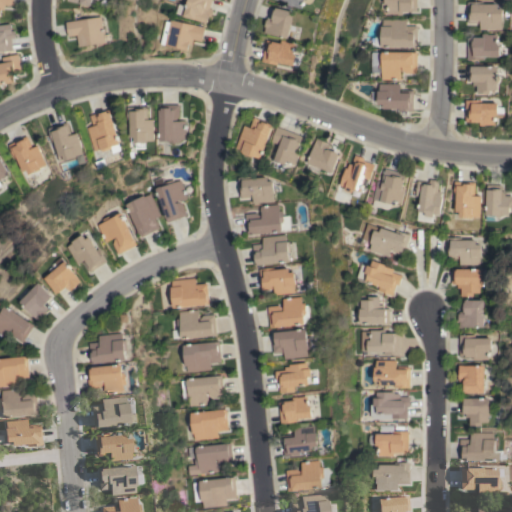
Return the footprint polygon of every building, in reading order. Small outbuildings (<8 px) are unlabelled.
[(0,0),(13,0),(13,5),(4,5),(3,10),(0,10),(0,0)] [(211,0),(209,8),(213,10),(211,17),(208,16),(206,23),(175,13),(178,3),(187,6),(188,0),(211,0)] [(303,9),(288,4),(289,1),(285,0),(314,0),(314,1),(313,2),(312,3),(309,4),(305,2),(303,9)] [(417,0),(417,11),(402,11),(402,14),(387,14),(387,4),(384,4),(384,0),(417,0)] [(480,30),(480,22),(468,23),(467,2),(483,2),(483,4),(498,4),(498,9),(503,8),(503,22),(502,22),(502,29),(480,30)] [(289,38),(265,33),(268,17),(274,19),(276,7),(295,12),(292,26),(296,27),(295,31),(291,30),(289,38)] [(102,16),(104,30),(106,30),(106,34),(105,34),(106,42),(79,46),(78,35),(69,36),(66,22),(102,16)] [(204,27),(201,41),(193,39),(191,44),(188,44),(187,50),(159,43),(164,21),(168,22),(169,19),(204,27)] [(406,19),(406,26),(417,26),(417,47),(380,47),(380,46),(374,46),(374,36),(381,36),(380,26),(382,26),(382,25),(379,25),(378,23),(378,22),(379,20),(382,21),(382,19),(406,19)] [(0,51),(0,24),(10,23),(11,31),(14,30),(15,38),(11,38),(13,50),(0,51)] [(484,57),(484,60),(467,59),(468,35),(482,35),(482,33),(487,33),(487,35),(497,35),(497,45),(500,45),(500,57),(484,57)] [(295,64),(294,66),(278,62),(277,65),(261,60),(267,40),(279,43),(280,39),(287,41),(297,44),(294,54),(301,56),(301,61),(299,66),(295,64)] [(381,79),(381,72),(379,72),(378,62),(381,62),(381,52),(416,52),(416,73),(405,73),(401,70),(401,67),(400,67),(400,79),(381,79)] [(0,63),(2,63),(1,57),(18,54),(21,69),(12,71),(14,81),(1,84),(1,88),(0,88),(0,63)] [(498,83),(497,83),(497,90),(495,90),(495,91),(490,91),(490,93),(478,93),(477,85),(473,85),(473,81),(468,81),(468,67),(497,66),(497,75),(498,75),(500,77),(500,80),(498,82),(498,83)] [(370,92),(377,91),(379,91),(379,84),(400,83),(400,90),(413,90),(413,111),(398,111),(398,109),(382,109),(382,108),(378,108),(375,107),(372,106),(371,103),(370,92)] [(466,100),(482,100),(482,103),(498,103),(498,107),(505,107),(505,117),(495,117),(495,125),(480,125),(480,121),(466,121),(466,100)] [(159,109),(162,109),(162,105),(180,104),(180,116),(174,121),(186,120),(187,139),(179,139),(179,142),(170,143),(168,140),(168,146),(162,146),(162,140),(160,140),(159,109)] [(148,106),(148,114),(146,114),(146,119),(154,119),(155,141),(148,141),(148,142),(145,142),(145,148),(136,148),(136,143),(131,143),(130,122),(127,122),(127,107),(148,106)] [(87,128),(93,126),(90,116),(109,109),(122,150),(113,153),(111,148),(102,151),(101,148),(94,151),(87,128)] [(243,125),(250,127),(254,117),(274,124),(261,158),(252,154),(252,156),(241,153),(242,150),(237,148),(237,147),(235,147),(243,125)] [(82,153),(76,155),(77,157),(64,161),(62,155),(58,156),(54,142),(52,143),(47,128),(67,122),(69,129),(67,129),(68,135),(77,133),(82,153)] [(277,127),(303,136),(298,150),(300,150),(295,164),(286,161),(283,170),(273,166),(281,144),(271,141),(277,127)] [(27,136),(32,148),(37,145),(46,165),(40,167),(41,169),(29,174),(26,169),(22,171),(16,158),(15,158),(8,144),(27,136)] [(317,167),(315,172),(306,169),(316,139),(331,144),(329,149),(338,152),(337,154),(339,154),(333,172),(317,167)] [(345,168),(347,168),(349,163),(352,164),(355,155),(364,158),(364,161),(375,164),(370,179),(365,177),(360,192),(353,190),(352,193),(344,190),(345,187),(339,185),(345,168)] [(0,158),(9,174),(0,178),(0,184),(1,186),(0,186),(0,158)] [(94,162),(104,159),(107,166),(96,170),(94,162)] [(377,181),(384,182),(385,179),(382,178),(385,168),(405,174),(402,187),(406,188),(401,204),(391,201),(390,207),(388,209),(385,209),(382,207),(379,207),(376,207),(373,206),(372,204),(373,202),(374,199),(372,199),(377,181)] [(253,176),(254,178),(269,177),(269,181),(274,181),(276,194),(274,194),(275,201),(254,203),(253,197),(241,199),(238,177),(253,176)] [(186,215),(167,222),(156,188),(165,185),(164,183),(174,180),(174,182),(181,179),(187,199),(178,202),(183,204),(186,215)] [(420,196),(415,195),(417,180),(429,182),(429,179),(439,180),(438,191),(440,191),(440,197),(442,197),(439,215),(434,214),(432,222),(416,220),(420,196)] [(480,216),(472,216),(472,218),(459,217),(459,212),(455,212),(456,196),(453,196),(454,181),(475,182),(474,195),(481,196),(480,216)] [(487,184),(502,185),(501,191),(505,191),(505,195),(511,195),(511,206),(510,206),(509,215),(500,214),(500,215),(495,215),(494,221),(485,220),(487,184)] [(160,215),(154,218),(159,228),(141,237),(125,204),(143,195),(144,197),(150,194),(160,215)] [(248,235),(246,214),(262,212),(262,206),(280,204),(281,211),(284,210),(285,216),(291,216),(293,230),(248,235)] [(105,242),(96,225),(103,222),(101,219),(110,215),(114,216),(121,213),(136,245),(118,254),(112,243),(114,238),(105,242)] [(369,250),(371,243),(370,242),(374,230),(379,232),(381,227),(395,232),(396,230),(410,234),(403,255),(390,250),(388,256),(369,250)] [(89,272),(82,261),(77,265),(66,246),(71,243),(70,241),(82,234),(85,239),(89,237),(96,249),(98,248),(106,262),(89,272)] [(256,265),(254,245),(264,244),(263,237),(287,234),(288,241),(290,241),(291,252),(289,252),(290,261),(256,265)] [(447,237),(454,237),(454,239),(476,239),(476,244),(482,244),(482,257),(480,257),(480,264),(460,263),(460,258),(447,258),(447,237)] [(388,266),(388,267),(393,269),(392,272),(401,276),(398,285),(396,284),(392,296),(377,291),(379,286),(365,281),(365,280),(356,277),(361,264),(369,267),(371,260),(388,266)] [(64,261),(80,281),(68,290),(65,286),(55,293),(43,278),(64,261)] [(275,295),(274,288),(261,289),(259,269),(275,267),(275,269),(290,268),(290,272),(296,272),(297,285),(296,285),(296,293),(275,295)] [(482,286),(481,286),(481,293),(474,292),(474,296),(462,296),(462,288),(458,287),(458,284),(452,284),(452,269),(482,269),(482,272),(482,279),(484,279),(484,283),(482,283),(482,286)] [(166,307),(165,299),(170,298),(169,287),(172,287),(171,280),(196,277),(196,284),(207,283),(208,304),(166,307)] [(37,282),(50,296),(42,305),(47,310),(36,321),(18,301),(37,282)] [(284,298),(302,296),(303,303),(307,303),(307,305),(310,305),(311,323),(271,327),(269,306),(279,305),(285,309),(284,298)] [(359,324),(359,299),(367,299),(367,296),(379,296),(379,305),(383,305),(383,308),(389,308),(389,323),(359,324)] [(485,327),(460,327),(460,321),(459,321),(459,313),(460,313),(460,311),(464,311),(464,303),(466,303),(466,300),(485,300),(485,327)] [(32,325),(21,342),(11,336),(10,331),(12,328),(11,327),(4,338),(0,335),(0,309),(3,305),(32,325)] [(182,339),(180,329),(178,329),(177,318),(180,318),(179,311),(197,309),(197,310),(199,310),(199,315),(214,313),(216,335),(182,339)] [(121,314),(129,314),(129,321),(121,322),(121,314)] [(307,329),(307,338),(310,338),(311,348),(308,349),(309,356),(285,358),(284,352),(274,353),(272,332),(307,329)] [(399,355),(383,354),(383,352),(367,352),(367,351),(360,350),(360,331),(370,331),(370,329),(384,330),(384,333),(399,333),(399,355)] [(92,364),(89,343),(100,341),(99,335),(122,333),(123,339),(125,339),(127,360),(92,364)] [(460,335),(476,335),(476,338),(493,338),(493,349),(488,350),(488,355),(490,355),(490,359),(474,359),(474,357),(460,357),(460,335)] [(219,341),(221,362),(210,363),(211,370),(187,372),(186,365),(184,365),(183,354),(185,354),(183,345),(219,341)] [(0,358),(25,356),(27,377),(16,378),(16,385),(0,386),(0,358)] [(409,388),(394,388),(394,385),(379,385),(379,384),(373,384),(373,367),(375,367),(375,360),(396,360),(396,366),(409,366),(409,388)] [(308,362),(309,368),(312,368),(313,377),(309,377),(310,385),(296,386),(296,391),(280,392),(279,380),(276,381),(276,371),(285,370),(285,367),(290,366),(290,364),(308,362)] [(107,394),(107,392),(105,392),(104,385),(104,384),(100,388),(89,389),(87,368),(122,364),(123,372),(126,375),(127,384),(124,384),(125,391),(107,394)] [(486,366),(485,392),(465,392),(465,390),(464,390),(464,381),(459,380),(459,365),(486,366)] [(221,375),(224,396),(213,397),(208,394),(208,391),(207,391),(208,404),(189,406),(189,399),(183,400),(181,381),(221,375)] [(2,417),(2,416),(0,416),(0,397),(1,397),(0,390),(19,388),(20,395),(36,393),(38,414),(2,417)] [(370,405),(373,405),(373,398),(376,398),(376,392),(394,391),(394,393),(399,393),(399,397),(409,397),(409,407),(406,407),(406,418),(373,419),(370,415),(370,405)] [(93,427),(91,406),(102,405),(101,398),(124,396),(125,402),(127,402),(128,414),(134,413),(135,422),(93,427)] [(279,402),(294,400),(293,397),(307,396),(307,403),(309,402),(309,406),(312,405),(313,417),(297,419),(297,422),(281,424),(279,402)] [(489,423),(482,423),(482,425),(470,425),(470,417),(466,417),(466,413),(460,413),(460,399),(489,398),(490,407),(492,408),(492,412),(490,413),(490,415),(489,415),(489,423)] [(194,440),(194,433),(192,433),(192,432),(190,432),(189,422),(191,422),(190,412),(226,409),(228,430),(218,431),(218,438),(194,440)] [(43,444),(27,446),(27,444),(12,445),(12,441),(6,441),(5,428),(6,427),(6,421),(27,419),(27,425),(40,424),(43,444)] [(283,435),(295,434),(295,427),(315,426),(316,433),(318,433),(319,446),(314,447),(314,451),(300,452),(300,455),(284,456),(283,435)] [(392,435),(392,431),(408,431),(408,453),(393,453),(393,456),(378,456),(378,454),(376,454),(376,446),(375,446),(375,444),(369,444),(368,442),(368,438),(369,435),(392,435)] [(463,460),(463,459),(460,459),(460,439),(471,439),(471,432),(494,432),(494,440),(497,440),(497,451),(495,451),(495,460),(463,460)] [(94,435),(109,433),(109,434),(117,434),(124,434),(124,438),(130,437),(131,451),(130,451),(131,458),(110,461),(109,454),(96,456),(94,435)] [(216,468),(218,467),(218,471),(217,471),(217,472),(188,475),(187,465),(195,465),(194,458),(188,458),(187,447),(230,443),(232,463),(221,465),(216,460),(216,468)] [(331,485),(323,486),(323,488),(288,491),(286,470),(297,469),(302,472),(302,462),(320,460),(321,467),(324,466),(324,468),(329,467),(332,472),(330,476),(331,485)] [(395,490),(375,490),(374,483),(373,483),(373,469),(379,469),(379,465),(394,464),(394,463),(408,463),(409,483),(397,483),(395,481),(395,490)] [(133,465),(135,485),(134,485),(134,492),(111,495),(110,488),(99,489),(97,469),(133,465)] [(500,469),(500,476),(498,476),(498,488),(495,488),(495,495),(475,495),(475,484),(473,484),(473,489),(460,489),(460,468),(500,469)] [(234,477),(236,497),(226,499),(227,505),(203,508),(202,500),(194,502),(191,482),(234,477)] [(294,511),(294,510),(299,510),(299,508),(301,508),(300,496),(324,493),(324,500),(327,500),(328,511),(327,511),(294,511)] [(408,495),(410,510),(404,511),(378,511),(378,498),(408,495)] [(117,499),(136,497),(136,504),(139,503),(141,511),(101,511),(101,506),(113,505),(118,511),(117,499)]
